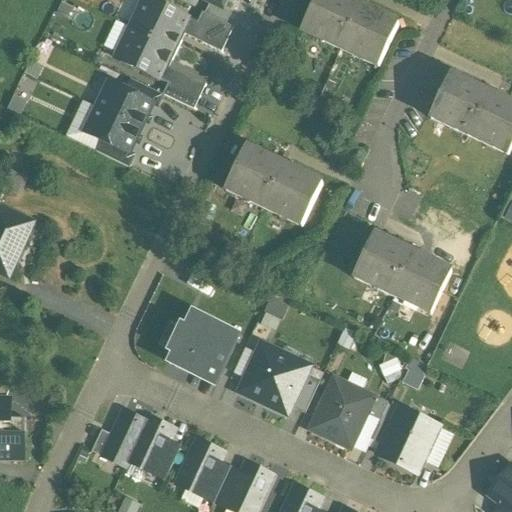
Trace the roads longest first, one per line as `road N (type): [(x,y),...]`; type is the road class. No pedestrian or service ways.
road 1 (residential): [(107,368),(283,0)]
road 2 (residential): [(406,511),(107,368)]
road 3 (residential): [(372,180),(450,0)]
road 4 (residential): [(37,511),(107,368)]
